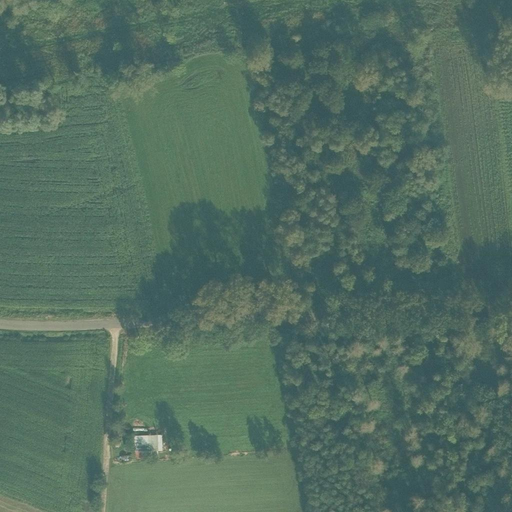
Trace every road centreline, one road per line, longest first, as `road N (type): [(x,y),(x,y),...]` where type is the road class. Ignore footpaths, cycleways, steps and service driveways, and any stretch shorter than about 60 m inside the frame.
road 1 (residential): [(0,324),(511,304)]
road 2 (track): [(114,324),(101,511)]
